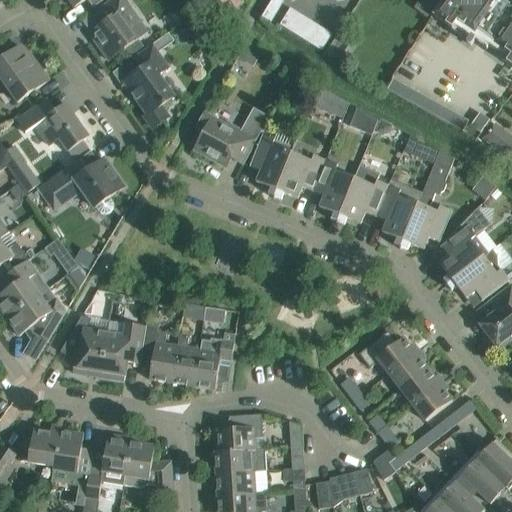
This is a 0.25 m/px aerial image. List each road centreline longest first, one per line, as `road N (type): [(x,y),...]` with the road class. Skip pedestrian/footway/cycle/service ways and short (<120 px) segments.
road 1 (residential): [(511,412),(402,272),(155,176),(48,25),(28,17)]
road 2 (residential): [(187,423),(27,396),(0,357)]
road 3 (residential): [(187,423),(226,404),(296,396),(332,448)]
